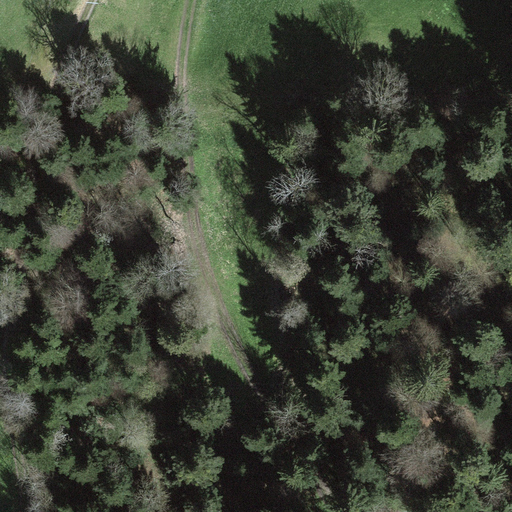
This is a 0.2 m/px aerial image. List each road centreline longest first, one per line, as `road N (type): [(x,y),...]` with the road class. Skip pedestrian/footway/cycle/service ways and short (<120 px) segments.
road 1 (track): [(192,0),(180,67),(190,243),(285,444),(361,511)]
road 2 (track): [(23,511),(15,367),(22,230),(54,84),(91,0)]
